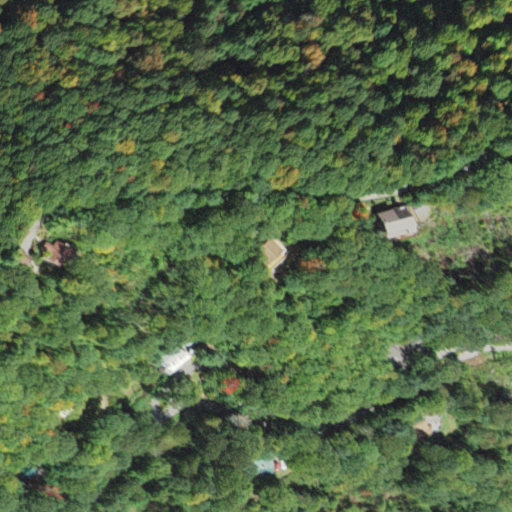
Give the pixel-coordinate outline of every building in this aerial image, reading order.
[(367,217),(376,241),(410,229),(401,204),(367,217)] [(251,253),(265,274),(285,260),(271,239),(251,253)] [(0,272),(12,261),(1,249),(0,249),(0,272)] [(183,340),(154,363),(166,378),(194,354),(183,340)] [(381,357),(388,367),(401,360),(394,349),(381,357)]
